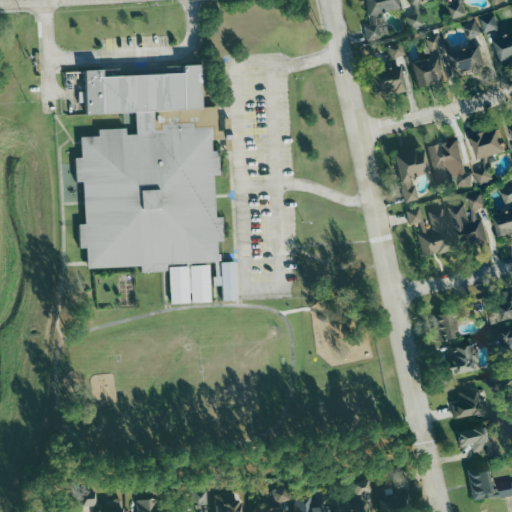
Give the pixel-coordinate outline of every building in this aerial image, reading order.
[(399,9),(396,0),(363,0),(368,17),(399,9)] [(469,15),(466,2),(453,5),(456,18),(469,15)] [(423,6),(416,6),(417,15),(410,15),(410,27),(424,27),(423,6)] [(488,33),(502,30),(498,15),(484,19),(488,33)] [(472,39),(485,33),(479,20),(465,26),(472,39)] [(380,38),(377,23),(364,26),(366,41),(380,38)] [(511,60),(511,33),(493,40),(501,64),(511,60)] [(428,37),(431,55),(447,52),(443,34),(428,37)] [(403,55),(399,43),(387,47),(391,60),(403,55)] [(455,76),(485,69),(480,45),(450,52),(455,76)] [(446,81),(441,56),(411,63),(416,88),(446,81)] [(407,65),(384,68),(387,95),(410,93),(407,65)] [(374,94),(378,94),(380,107),(386,106),(384,90),(402,88),(399,67),(370,72),(374,94)] [(504,152),(498,128),(470,136),(477,160),(504,152)] [(86,268),(80,136),(211,130),(217,261),(86,268)] [(449,166),(461,163),(457,140),(427,146),(435,189),(453,185),(449,166)] [(393,156),(403,203),(417,200),(411,176),(427,173),(422,149),(393,156)] [(491,179),(486,166),(474,171),(479,184),(491,179)] [(498,237),(511,233),(511,185),(501,188),(507,212),(493,215),(498,237)] [(485,242),(478,207),(483,206),(481,195),(465,198),(466,203),(447,207),(455,248),(485,242)] [(451,251),(442,209),(422,213),(422,208),(406,211),(409,226),(414,225),(421,258),(451,251)] [(233,300),(233,263),(222,263),(222,300),(233,300)] [(168,267),(169,304),(190,303),(209,302),(208,266),(168,267)] [(511,297),(495,297),(495,317),(511,317),(511,297)] [(430,317),(436,342),(458,337),(453,316),(469,312),(466,301),(454,304),(455,311),(430,317)] [(471,373),(471,346),(450,346),(450,362),(441,362),(441,373),(471,373)] [(483,408),(473,387),(456,395),(458,401),(448,405),(455,421),(483,408)] [(458,448),(463,447),(465,455),(490,450),(485,426),(455,432),(458,448)] [(495,495),(490,469),(472,472),(477,498),(495,495)] [(394,490),(407,487),(403,470),(391,472),(394,490)] [(350,483),(353,496),(369,493),(367,480),(350,483)] [(511,494),(511,485),(511,481),(498,484),(501,497),(511,494)] [(250,511),(282,511),(282,490),(273,490),(273,507),(251,507),(250,511)] [(179,511),(200,511),(200,505),(204,505),(204,491),(190,491),(190,508),(179,509),(179,511)] [(82,505),(94,505),(94,492),(82,492),(82,505)] [(410,511),(407,494),(377,499),(379,511),(410,511)] [(238,511),(238,496),(214,496),(214,511),(238,511)] [(292,496),(292,511),(321,511),(321,506),(308,506),(308,496),(292,496)] [(163,511),(163,508),(153,508),(153,499),(135,500),(135,511),(163,511)] [(335,511),(364,511),(364,501),(335,501),(335,511)] [(73,511),(69,502),(49,511),(73,511)] [(94,511),(123,511),(124,503),(95,503),(94,511)]
